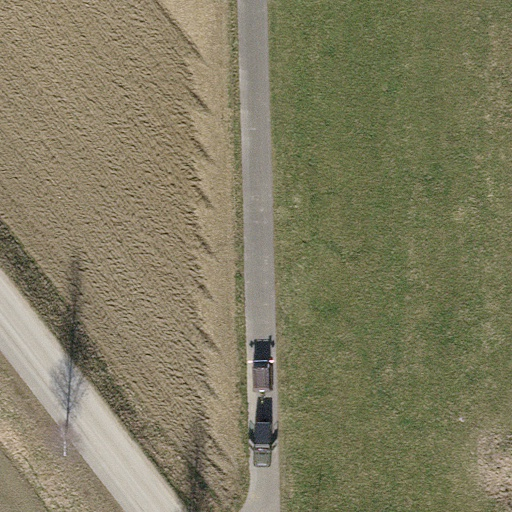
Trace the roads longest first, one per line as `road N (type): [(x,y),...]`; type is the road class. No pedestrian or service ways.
road 1 (track): [(269,511),(255,0)]
road 2 (track): [(163,511),(0,297)]
